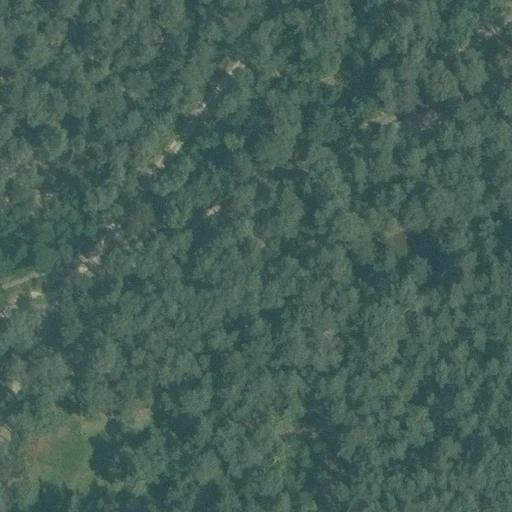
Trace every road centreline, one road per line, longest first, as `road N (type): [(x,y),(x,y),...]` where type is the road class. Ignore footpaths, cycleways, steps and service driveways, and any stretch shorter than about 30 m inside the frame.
road 1 (track): [(0,318),(24,299),(511,88)]
road 2 (track): [(261,0),(117,183),(44,292)]
road 3 (track): [(44,292),(103,445)]
road 4 (track): [(44,292),(0,417)]
